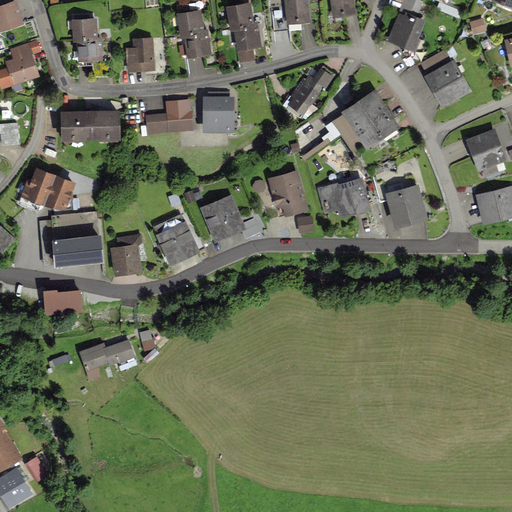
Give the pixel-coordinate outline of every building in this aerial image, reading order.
[(308,0),(287,0),(290,27),(312,25),(308,0)] [(355,0),(331,0),(334,19),(357,16),(355,0)] [(422,7),(405,0),(388,45),(419,57),(431,26),(417,20),(422,7)] [(18,1),(0,6),(0,33),(25,26),(18,1)] [(258,6),(228,9),(231,40),(241,39),(242,51),(262,49),(258,6)] [(205,14),(180,18),(187,58),(212,54),(205,14)] [(485,22),(470,24),(475,36),(487,34),(485,22)] [(94,25),(75,26),(76,48),(84,48),(84,64),(104,63),(103,42),(95,42),(94,25)] [(138,49),(130,53),(130,74),(158,74),(157,40),(137,41),(138,49)] [(11,52),(16,64),(0,70),(0,92),(2,98),(44,81),(29,45),(11,52)] [(449,52),(422,67),(445,108),(472,92),(449,52)] [(316,65),(289,105),(308,118),(336,78),(316,65)] [(379,97),(334,125),(356,160),(401,131),(379,97)] [(169,117),(149,119),(151,137),(197,133),(194,99),(168,101),(169,117)] [(231,99),(209,99),(209,130),(231,130),(231,99)] [(126,114),(64,114),(64,143),(126,143),(126,114)] [(0,115),(0,142),(0,148),(19,147),(18,128),(1,129),(0,115)] [(501,138),(475,145),(484,177),(500,172),(507,156),(501,138)] [(78,184),(38,169),(32,186),(28,184),(23,198),(53,209),(68,211),(78,184)] [(299,176),(271,182),(279,218),(307,211),(299,176)] [(366,181),(321,193),(329,223),(374,211),(366,181)] [(421,187),(389,197),(399,232),(431,223),(421,187)] [(511,192),(478,199),(484,226),(511,220),(511,192)] [(235,197),(205,210),(219,243),(249,231),(235,197)] [(52,221),(40,222),(44,267),(60,266),(60,269),(107,264),(104,237),(99,237),(96,213),(52,218),(52,221)] [(315,219),(300,220),(301,234),(315,233),(315,219)] [(0,227),(0,255),(3,258),(16,242),(0,227)] [(190,227),(161,240),(175,270),(204,257),(190,227)] [(144,246),(113,249),(116,281),(147,278),(144,246)] [(84,294),(48,295),(49,315),(85,314),(84,294)] [(140,329),(144,347),(155,345),(151,326),(140,329)] [(104,343),(80,350),(86,369),(111,362),(113,368),(139,360),(133,340),(106,349),(104,343)] [(0,418),(0,469),(22,457),(0,418)] [(38,459),(26,467),(38,485),(50,477),(38,459)]
